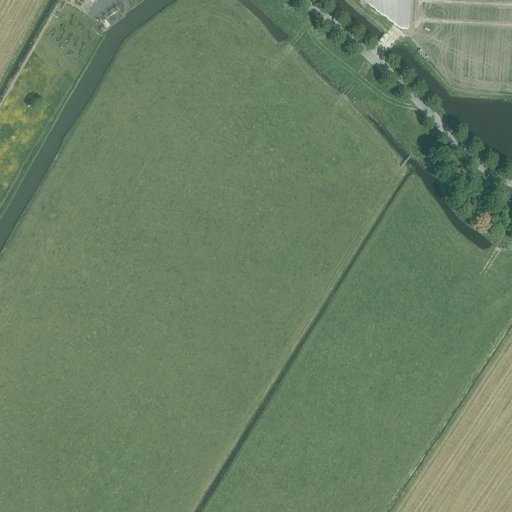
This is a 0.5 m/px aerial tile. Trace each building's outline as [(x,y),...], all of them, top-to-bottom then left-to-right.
[(362,162),(361,171),(371,172),(372,162),(362,162)] [(304,224),(315,213),(305,203),(294,213),(304,224)] [(301,242),(313,251),(340,216),(329,208),(316,226),(314,226),(306,237),(305,237),(301,242)] [(285,217),(280,224),(295,234),(300,227),(285,217)] [(278,237),(286,244),(292,236),(284,230),(278,237)] [(301,245),(298,250),(307,258),(311,253),(301,245)]
